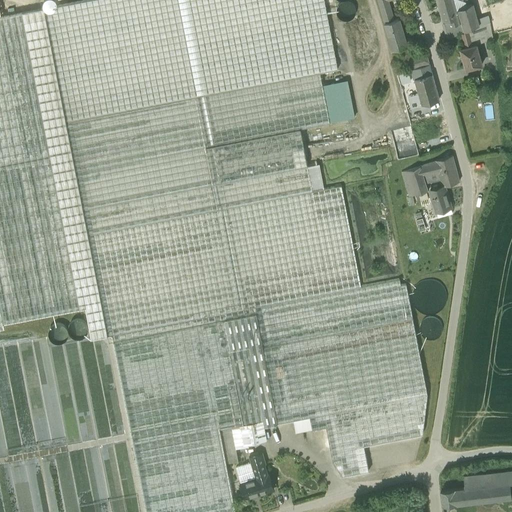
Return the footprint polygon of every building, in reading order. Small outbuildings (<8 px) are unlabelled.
[(113,337),(361,286),(341,185),(322,189),(312,191),(307,166),(300,128),(330,122),(320,72),(338,68),(324,0),(85,0),(44,8),(108,335),(112,334),(113,337)] [(394,20),(387,0),(379,3),(385,23),(394,20)] [(459,24),(456,16),(455,11),(451,0),(437,0),(444,22),(450,21),(451,26),(459,24)] [(473,3),(458,10),(459,15),(462,23),(465,32),(479,25),(473,3)] [(44,8),(0,16),(0,302),(4,323),(86,307),(92,338),(108,335),(44,8)] [(399,18),(394,20),(385,23),(393,50),(407,46),(399,18)] [(444,22),(448,38),(465,32),(462,23),(459,24),(451,26),(450,21),(444,22)] [(462,33),(465,47),(476,45),(475,38),(480,37),(482,43),(492,39),(493,39),(492,35),(489,21),(479,25),(465,32),(462,33)] [(461,49),(466,69),(482,65),(476,45),(465,47),(461,49)] [(409,56),(412,69),(416,68),(429,64),(426,52),(409,56)] [(429,64),(416,68),(417,74),(414,75),(415,79),(432,74),(429,64)] [(400,83),(409,81),(406,70),(397,72),(400,83)] [(415,79),(419,94),(422,104),(439,99),(432,74),(415,79)] [(330,94),(334,118),(352,115),(347,91),(330,94)] [(412,107),(422,104),(419,94),(409,96),(412,107)] [(415,145),(397,145),(397,155),(415,155),(415,145)] [(436,161),(439,172),(441,180),(442,186),(444,186),(460,181),(453,155),(436,160),(436,161)] [(436,161),(420,166),(423,175),(439,172),(436,161)] [(307,166),(312,191),(322,189),(318,163),(307,166)] [(402,171),(409,196),(428,190),(426,183),(423,175),(420,166),(402,171)] [(426,183),(441,180),(439,172),(423,175),(426,183)] [(451,207),(444,186),(442,186),(430,190),(436,211),(451,207)] [(361,286),(113,337),(147,511),(235,511),(226,462),(239,461),(236,447),(249,445),(249,443),(267,440),(264,425),(294,419),(310,416),(313,428),(326,425),(333,461),(343,475),(369,469),(364,444),(423,433),(427,393),(407,283),(401,284),(399,278),(361,286)] [(429,303),(428,308),(442,312),(449,287),(431,282),(425,301),(429,303)] [(88,330),(86,323),(79,319),(71,321),(68,328),(70,336),(77,339),(85,337),(88,330)] [(68,335),(65,327),(58,324),(51,326),(47,333),(50,340),(57,344),(64,342),(68,335)] [(310,416),(294,419),(296,432),(313,428),(310,416)] [(251,462),(253,468),(254,467),(264,464),(266,463),(263,452),(249,455),(251,462)] [(240,480),(241,482),(257,477),(254,467),(253,468),(251,462),(236,466),(241,480),(240,480)] [(254,467),(257,477),(241,482),(245,496),(273,488),(269,474),(267,474),(264,464),(254,467)] [(511,470),(464,476),(465,487),(510,482),(510,483),(511,482),(511,470)] [(465,487),(440,490),(442,505),(511,497),(510,483),(510,482),(465,487)]
